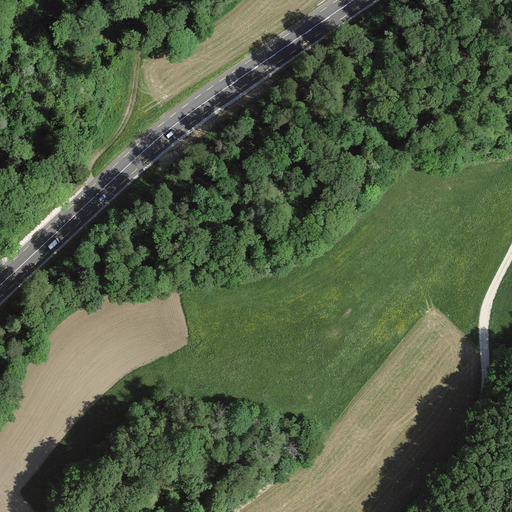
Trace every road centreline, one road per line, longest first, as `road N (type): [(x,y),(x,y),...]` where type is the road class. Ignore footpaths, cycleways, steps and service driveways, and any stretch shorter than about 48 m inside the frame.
road 1 (primary): [(355,0),(175,126),(0,291)]
road 2 (track): [(439,0),(378,84),(315,135),(106,245)]
road 3 (track): [(427,511),(482,417),(485,315),(511,253)]
road 4 (track): [(97,195),(89,169),(125,121),(141,40),(159,0)]
road 5 (track): [(141,40),(64,20),(0,32)]
